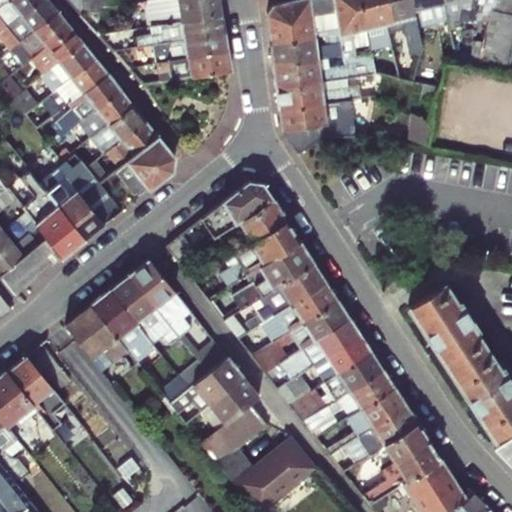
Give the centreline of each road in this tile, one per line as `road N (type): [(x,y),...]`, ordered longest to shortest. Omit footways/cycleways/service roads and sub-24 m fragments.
road 1 (residential): [(260,138),(459,436),(511,491)]
road 2 (residential): [(0,343),(260,138)]
road 3 (residential): [(241,0),(260,138)]
